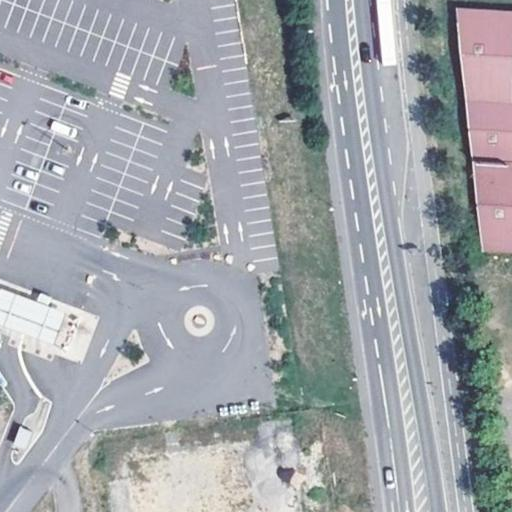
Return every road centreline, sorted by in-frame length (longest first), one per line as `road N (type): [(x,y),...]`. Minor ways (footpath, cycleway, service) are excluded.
road 1 (secondary): [(435,511),(365,0)]
road 2 (secondary): [(343,49),(406,511)]
road 3 (secondary): [(343,49),(354,230),(387,511)]
